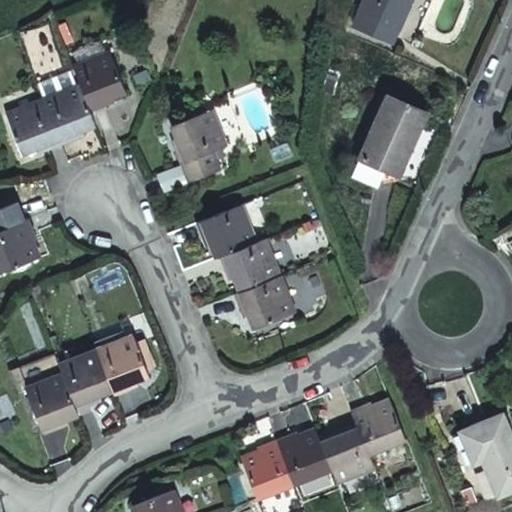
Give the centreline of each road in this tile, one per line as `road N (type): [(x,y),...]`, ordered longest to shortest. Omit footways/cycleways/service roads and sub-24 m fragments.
road 1 (residential): [(409,280),(404,313),(422,341),(453,352),(485,340),(500,312),(497,282),(476,260),(446,254)]
road 2 (residential): [(511,48),(409,280)]
road 3 (residential): [(409,280),(378,335),(345,362),(216,410)]
road 4 (residential): [(216,410),(156,246),(105,203)]
road 5 (residential): [(216,410),(129,448),(55,511)]
